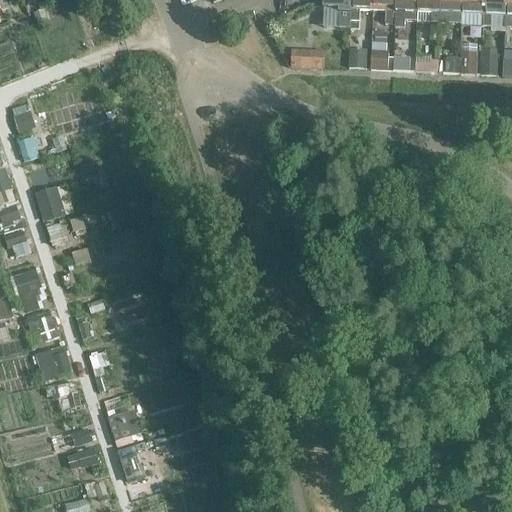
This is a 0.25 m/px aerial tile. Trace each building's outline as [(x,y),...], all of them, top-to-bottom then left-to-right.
[(338,30),(350,30),(350,0),(324,0),(324,10),(339,11),(338,30)] [(359,12),(373,12),(373,0),(350,0),(350,30),(358,31),(359,12)] [(385,27),(394,27),(395,0),(373,0),(373,12),(385,13),(385,27)] [(417,24),(417,14),(417,0),(395,0),(394,27),(394,30),(405,31),(405,23),(417,24)] [(417,0),(417,14),(439,15),(440,0),(417,0)] [(440,0),(439,15),(462,16),(462,0),(440,0)] [(462,0),(462,16),(484,17),(484,0),(462,0)] [(484,0),(484,17),(506,18),(506,0),(484,0)] [(430,42),(438,42),(439,27),(431,27),(430,42)] [(443,75),(459,76),(460,46),(459,46),(459,51),(456,51),(456,59),(447,58),(444,62),(443,75)] [(460,46),(459,76),(476,77),(477,64),(474,60),(474,47),(460,46)] [(292,69),(322,71),(322,55),(292,53),(292,69)] [(359,56),(358,72),(370,72),(371,57),(359,56)] [(371,72),(387,73),(388,57),(382,57),(381,59),(372,59),(371,72)] [(482,57),(481,69),(481,77),(497,78),(498,57),(482,57)] [(415,74),(438,75),(438,63),(416,62),(415,74)] [(393,73),(410,74),(410,65),(394,65),(393,73)] [(511,70),(504,70),(503,78),(511,78),(511,70)] [(34,128),(29,105),(16,108),(21,131),(34,128)] [(7,168),(0,170),(0,211),(5,227),(25,220),(7,168)] [(38,194),(46,222),(76,213),(68,185),(38,194)] [(29,234),(11,239),(15,258),(33,253),(29,234)] [(38,269),(16,277),(29,314),(52,306),(38,269)] [(36,338),(59,333),(55,313),(32,318),(36,338)] [(39,353),(45,379),(75,372),(69,346),(39,353)] [(118,441),(144,433),(137,410),(111,418),(118,441)] [(156,442),(119,454),(126,477),(153,469),(149,454),(158,451),(156,442)]
